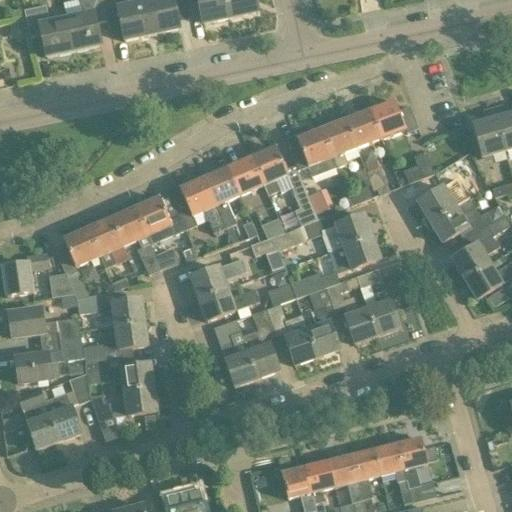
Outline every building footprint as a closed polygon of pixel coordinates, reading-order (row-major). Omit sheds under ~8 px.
[(79,0),(83,18),(66,21),(73,55),(101,49),(96,25),(108,23),(102,0),(79,0)] [(111,38),(122,35),(124,44),(152,38),(144,0),(127,4),(126,0),(102,0),(108,23),(111,38)] [(145,0),(144,0),(152,38),(180,32),(178,24),(189,21),(184,0),(145,0)] [(224,0),(184,0),(196,0),(202,27),(229,21),(224,0)] [(224,0),(229,21),(258,15),(254,0),(224,0)] [(46,61),(73,55),(66,21),(49,24),(46,9),(23,13),(29,40),(41,37),(46,61)] [(394,105),(369,114),(380,143),(405,133),(394,105)] [(511,116),(504,118),(502,107),(492,110),(504,154),(511,152),(511,116)] [(481,161),(504,154),(492,110),(482,113),(485,124),(471,128),(481,161)] [(369,114),(345,123),(356,152),(380,143),(369,114)] [(343,157),(356,152),(345,123),(321,133),(336,171),(347,167),(343,157)] [(312,180),(336,171),(321,133),(297,142),(312,180)] [(276,151),(251,161),(263,189),(268,199),(280,193),(275,184),(287,179),(295,198),(293,199),(299,212),(294,214),(300,229),(316,222),(296,168),(285,172),(276,151)] [(433,178),(425,155),(414,159),(417,169),(403,174),(408,187),(433,178)] [(239,199),(263,189),(251,161),(227,171),(239,199)] [(375,194),(378,199),(389,195),(379,170),(366,175),(373,195),(375,194)] [(226,205),(239,199),(227,171),(204,181),(225,231),(235,227),(226,205)] [(193,219),(203,215),(213,237),(225,231),(204,181),(180,192),(178,188),(167,193),(185,234),(196,229),(193,219)] [(463,194),(456,181),(417,205),(430,226),(458,208),(453,200),(463,194)] [(508,203),(511,202),(511,185),(491,192),(494,201),(507,197),(508,203)] [(346,197),(350,210),(372,202),(367,189),(346,197)] [(311,196),(318,215),(333,209),(326,190),(311,196)] [(157,201),(135,211),(151,248),(160,244),(157,236),(169,230),(173,238),(174,238),(185,234),(167,193),(156,198),(157,201)] [(442,246),(465,232),(471,240),(492,226),(486,216),(479,220),(469,202),(458,208),(430,226),(442,246)] [(261,229),(254,232),(257,237),(256,238),(259,245),(273,240),(284,236),(272,208),(255,216),(261,229)] [(123,249),(137,243),(140,251),(136,253),(148,279),(162,273),(151,248),(135,211),(111,221),(123,249)] [(323,234),(321,235),(322,237),(329,257),(371,241),(363,218),(336,228),(337,229),(323,234)] [(471,240),(476,247),(451,262),(464,283),(489,268),(484,259),(498,250),(492,239),(511,228),(505,218),(492,226),(471,240)] [(110,255),(123,249),(111,221),(87,231),(99,260),(105,272),(116,267),(110,255)] [(249,241),(256,238),(257,237),(254,232),(251,225),(243,228),(249,241)] [(306,244),(300,229),(284,236),(273,240),(277,251),(279,255),(306,244)] [(76,269),(99,260),(87,231),(63,241),(67,250),(55,255),(65,277),(74,298),(76,301),(76,302),(88,300),(77,275),(78,275),(76,269)] [(255,260),(277,251),(273,240),(259,245),(250,249),(255,260)] [(379,263),(371,241),(329,257),(335,276),(322,281),(321,276),(290,287),(295,302),(308,297),(308,298),(325,292),(339,287),(336,278),(352,272),(352,273),(379,263)] [(23,260),(24,267),(2,270),(7,300),(32,296),(29,275),(48,272),(46,257),(23,260)] [(241,263),(219,270),(191,279),(199,303),(226,293),(223,283),(245,276),(241,263)] [(511,263),(494,275),(489,268),(464,283),(476,303),(501,287),(511,280),(511,263)] [(367,313),(376,340),(399,332),(389,305),(385,292),(372,297),(369,288),(380,284),(376,273),(356,281),(358,289),(359,289),(360,291),(359,292),(367,313)] [(51,301),(61,299),(74,298),(65,277),(48,279),(51,301)] [(111,287),(114,294),(121,292),(128,289),(125,281),(111,287)] [(367,313),(359,316),(353,300),(342,304),(340,296),(358,289),(356,281),(339,287),(325,292),(333,315),(342,312),(345,321),(344,321),(354,348),(376,340),(367,313)] [(280,307),(295,302),(290,287),(267,295),(273,310),(280,307)] [(114,320),(116,331),(144,327),(141,302),(122,305),(121,292),(114,294),(88,300),(76,302),(77,309),(78,318),(99,315),(100,322),(114,320)] [(326,318),(333,315),(325,292),(308,298),(314,314),(301,319),(316,362),(339,354),(326,318)] [(229,301),(226,293),(199,303),(206,325),(234,316),(233,314),(259,306),(255,293),(229,301)] [(62,311),(77,309),(76,302),(76,301),(74,298),(61,299),(62,311)] [(287,335),(289,340),(283,342),(293,370),(316,362),(301,319),(286,324),(280,307),(273,310),(265,313),(275,340),(287,335)] [(39,338),(41,349),(80,343),(77,321),(43,326),(41,312),(9,316),(13,342),(39,338)] [(267,343),(275,340),(265,313),(252,317),(257,333),(242,339),(256,383),(278,375),(267,343)] [(213,332),(225,363),(224,363),(234,391),(256,383),(242,339),(236,323),(213,332)] [(147,350),(144,327),(116,331),(117,339),(103,341),(104,348),(83,350),(85,367),(107,364),(105,355),(119,354),(147,350)] [(41,349),(42,357),(16,361),(20,387),(51,382),(51,380),(71,377),(69,363),(83,361),(80,343),(41,349)] [(123,386),(124,396),(153,392),(150,368),(108,374),(107,364),(85,367),(85,377),(87,387),(109,384),(110,387),(123,386)] [(89,400),(87,387),(85,377),(69,383),(78,407),(91,403),(89,400)] [(36,453),(58,445),(44,404),(40,392),(17,400),(36,453)] [(156,416),(153,392),(124,396),(125,404),(104,407),(102,398),(89,400),(91,403),(105,444),(117,440),(114,420),(127,418),(127,420),(156,416)] [(7,393),(0,394),(0,400),(1,404),(9,403),(7,393)] [(67,396),(44,404),(58,445),(81,437),(67,396)] [(437,439),(419,443),(425,464),(437,461),(434,450),(439,449),(437,439)] [(420,488),(416,471),(426,469),(425,464),(419,443),(396,449),(410,506),(436,500),(432,485),(420,488)] [(379,480),(395,476),(403,508),(410,506),(396,449),(373,455),(379,480)] [(367,483),(379,480),(373,455),(350,460),(362,511),(372,511),(370,501),(372,501),(367,483)] [(333,492),(346,488),(351,506),(353,506),(354,511),(362,511),(350,460),(327,466),(333,492)] [(327,466),(304,472),(313,507),(322,505),(324,504),(321,495),(333,492),(327,466)] [(304,472),(281,478),(287,503),(300,500),(303,511),(313,511),(313,507),(304,472)] [(167,502),(169,511),(200,511),(196,495),(167,502)]
